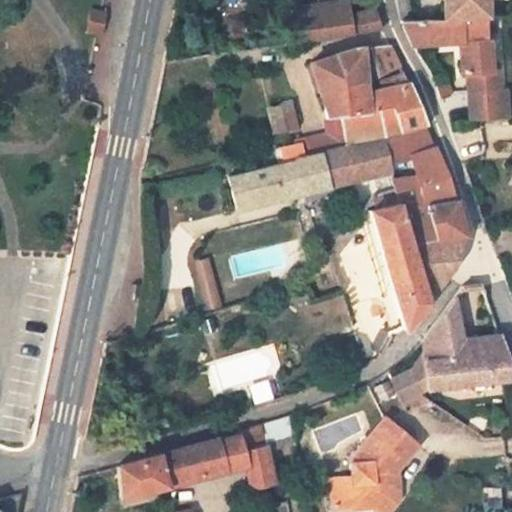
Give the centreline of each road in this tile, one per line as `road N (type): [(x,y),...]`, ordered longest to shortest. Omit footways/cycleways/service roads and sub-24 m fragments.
road 1 (residential): [(58,472),(336,396),(408,355),(491,246)]
road 2 (secondary): [(149,0),(58,472)]
road 3 (residential): [(390,0),(491,246)]
